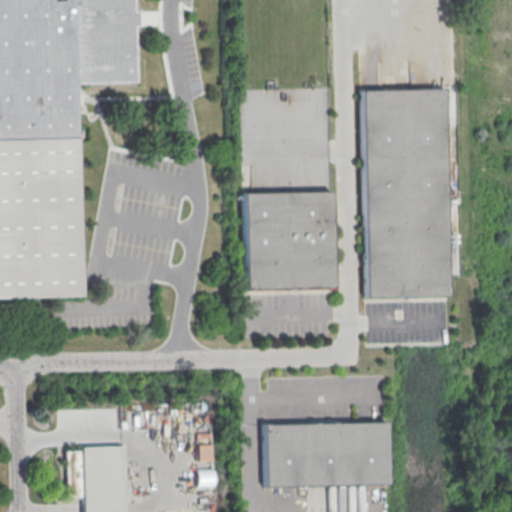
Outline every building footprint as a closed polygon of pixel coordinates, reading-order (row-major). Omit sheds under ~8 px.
[(0,0),(131,0),(134,80),(71,82),(77,296),(0,298),(0,0)] [(358,91),(440,89),(445,296),(363,297),(358,91)] [(240,193),(329,191),(331,288),(242,291),(240,193)] [(259,423),(382,421),(384,485),(260,487),(259,423)] [(63,497),(79,496),(79,511),(121,511),(120,446),(62,447),(63,497)]
